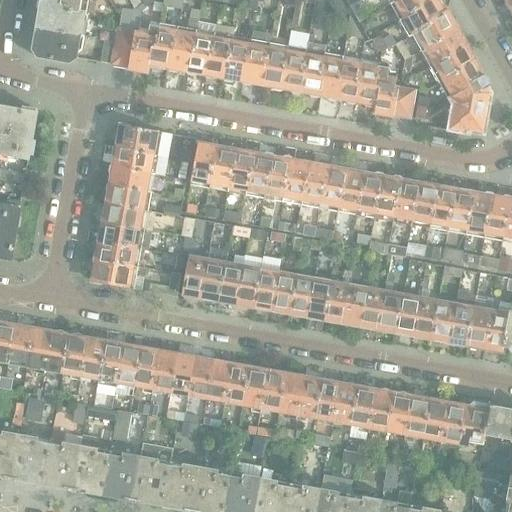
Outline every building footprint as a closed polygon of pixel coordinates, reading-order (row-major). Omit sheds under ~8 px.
[(84,15),(69,12),(69,6),(61,4),(61,0),(41,0),(32,51),(37,58),(69,64),(76,59),(80,37),(84,15)] [(61,0),(61,4),(69,6),(69,12),(84,15),(84,12),(94,14),(96,4),(84,2),(84,0),(61,0)] [(141,5),(137,0),(128,0),(134,9),(141,5)] [(181,11),(183,1),(177,0),(167,0),(163,2),(162,7),(181,11)] [(256,12),(257,0),(252,0),(249,2),(248,11),(256,12)] [(348,15),(340,0),(333,0),(331,12),(333,16),(344,18),(348,15)] [(419,6),(429,0),(399,0),(389,6),(398,23),(415,12),(419,6)] [(428,22),(443,13),(440,8),(441,8),(441,4),(438,0),(429,0),(419,6),(415,12),(398,23),(407,39),(411,36),(426,28),(428,22)] [(366,19),(357,3),(349,7),(358,24),(366,19)] [(161,19),(164,9),(158,8),(155,17),(161,19)] [(136,46),(139,29),(142,13),(122,9),(119,25),(115,43),(111,65),(111,66),(128,69),(131,50),(136,46)] [(191,10),(189,20),(197,22),(199,11),(191,10)] [(436,39),(456,28),(447,11),(443,13),(428,22),(426,28),(411,36),(420,52),(433,44),(436,39)] [(362,39),(350,18),(349,19),(346,37),(362,39)] [(192,50),(197,23),(198,23),(198,22),(189,20),(187,30),(177,28),(173,46),(169,50),(166,69),(167,70),(170,73),(175,74),(178,72),(185,73),(188,54),(192,50)] [(115,43),(119,25),(111,23),(108,41),(115,43)] [(148,69),(151,48),(156,44),(159,24),(152,23),(151,31),(139,29),(136,46),(131,50),(128,69),(127,71),(147,74),(148,69)] [(210,53),(214,35),(216,26),(198,23),(197,23),(192,50),(188,54),(185,73),(188,76),(193,77),(197,75),(203,76),(206,57),(210,53)] [(169,50),(173,46),(177,28),(159,24),(156,44),(151,48),(148,69),(157,70),(160,69),(160,68),(166,69),(169,50)] [(446,55),(465,44),(456,28),(436,39),(433,44),(420,52),(429,69),(443,61),(446,55)] [(229,57),(233,38),(214,35),(210,53),(206,57),(203,76),(204,76),(204,77),(206,79),(212,80),(215,79),(215,78),(221,79),(225,60),(229,57)] [(261,86),(270,44),(271,37),(261,35),(260,43),(251,41),(247,60),(243,63),(239,83),(240,83),(243,86),(248,87),(251,85),(252,85),(261,86)] [(396,45),(391,36),(382,41),(387,50),(396,45)] [(243,63),(247,60),(251,41),(233,38),(229,57),(225,60),(221,79),(222,79),(222,80),(225,83),(230,84),(233,82),(239,83),(243,63)] [(321,73),(325,54),(326,47),(313,44),(314,39),(308,38),(306,51),(303,70),(305,74),(302,94),(308,95),(310,98),(316,99),(319,97),(320,97),(324,78),(321,73)] [(379,64),(382,53),(387,50),(380,38),(369,41),(371,51),(370,62),(361,61),(358,80),(360,84),(357,104),(363,105),(365,108),(374,110),(379,88),(376,83),(379,64)] [(115,43),(108,41),(105,41),(100,63),(111,65),(115,43)] [(410,58),(401,42),(395,46),(404,61),(410,58)] [(287,71),(283,66),(288,48),(270,44),(261,86),(271,88),(271,89),(274,91),(279,92),(282,91),(283,90),(287,71)] [(455,71),(474,60),(465,44),(446,55),(443,61),(429,69),(439,85),(453,76),(455,71)] [(305,74),(303,70),(306,51),(288,48),(283,66),(287,71),(283,90),(290,92),(292,95),(298,96),(301,94),(302,94),(305,74)] [(342,81),(339,77),(343,58),(325,54),(321,73),(324,78),(320,97),(326,98),(326,99),(329,101),(334,102),(337,101),(337,100),(338,100),(342,81)] [(410,74),(412,57),(410,58),(404,61),(404,62),(401,78),(410,74)] [(360,84),(358,80),(361,61),(343,58),(339,77),(342,81),(338,100),(345,101),(345,102),(347,105),(352,106),(356,104),(356,103),(357,104),(360,84)] [(465,87),(483,76),(474,60),(455,71),(453,76),(439,85),(448,101),(462,93),(465,87)] [(393,92),(394,88),(397,74),(387,73),(388,66),(379,64),(376,83),(379,88),(374,110),(373,115),(393,118),(393,116),(397,97),(393,92)] [(420,88),(418,75),(413,78),(409,78),(408,85),(420,88)] [(484,132),(491,95),(487,88),(489,87),(483,76),(465,87),(462,93),(448,101),(451,107),(447,132),(468,136),(469,134),(480,136),(484,132)] [(410,119),(415,91),(394,88),(393,92),(397,97),(393,116),(410,119)] [(428,107),(430,99),(418,97),(417,105),(428,107)] [(424,120),(426,108),(417,106),(414,118),(424,120)] [(0,155),(28,160),(36,115),(35,114),(36,111),(22,109),(22,112),(20,111),(20,112),(0,108),(0,155)] [(157,157),(161,133),(124,127),(119,130),(116,145),(142,150),(145,155),(157,157)] [(213,168),(217,164),(220,148),(219,148),(219,147),(217,145),(211,144),(208,145),(208,146),(197,144),(189,184),(209,188),(213,168)] [(154,175),(157,157),(145,155),(142,150),(116,145),(116,147),(115,146),(113,149),(112,154),(113,158),(114,158),(113,164),(139,169),(141,173),(154,175)] [(231,173),(236,169),(238,151),(237,151),(235,148),(230,147),(226,149),(220,148),(217,164),(213,168),(209,188),(228,191),(231,173)] [(249,176),(254,171),(257,155),(256,155),(256,154),(253,151),(248,150),(245,152),(245,153),(238,151),(236,169),(231,173),(228,191),(246,194),(249,176)] [(268,179),(272,175),(275,158),(274,158),(274,157),(272,155),(266,154),(263,155),(263,156),(257,155),(254,171),(249,176),(246,194),(265,198),(268,179)] [(286,183),(291,178),(293,161),(292,161),(290,158),(285,157),(281,159),(275,158),(272,175),(268,179),(265,198),(283,201),(286,183)] [(304,186),(309,182),(312,165),(311,164),(308,161),(303,160),(300,162),(293,161),(291,178),(286,183),(283,201),(301,204),(304,186)] [(150,194),(154,175),(141,173),(139,169),(113,164),(113,165),(112,165),(109,167),(108,173),(110,176),(109,183),(135,187),(139,192),(150,194)] [(324,189),(327,185),(330,168),(329,168),(329,167),(327,165),(321,164),(318,165),(318,166),(312,165),(309,182),(304,186),(301,204),(320,208),(324,189)] [(345,190),(348,171),(347,171),(345,168),(340,167),(336,169),(330,168),(327,185),(324,189),(320,208),(338,211),(342,193),(345,190)] [(357,215),(360,195),(364,192),(367,175),(366,174),(363,171),(358,170),(355,172),(348,171),(345,190),(342,193),(338,211),(332,241),(339,242),(343,220),(355,223),(357,215)] [(377,199),(382,195),(385,178),(384,178),(384,177),(382,175),(376,174),(373,175),(373,176),(367,175),(364,192),(360,195),(357,215),(374,218),(377,199)] [(396,203),(401,198),(403,181),(402,181),(400,178),(394,177),(391,179),(385,178),(382,195),(377,199),(374,218),(392,221),(396,203)] [(414,206),(418,202),(422,184),(420,184),(421,184),(418,181),(413,180),(410,182),(403,181),(401,198),(396,203),(392,221),(410,225),(414,206)] [(147,213),(150,194),(139,192),(135,187),(109,183),(109,184),(106,186),(105,191),(107,194),(107,195),(105,205),(147,213)] [(432,210),(437,205),(440,188),(439,187),(437,184),(431,183),(428,185),(422,184),(418,202),(414,206),(410,225),(429,228),(432,210)] [(451,213),(455,209),(458,191),(457,191),(457,190),(455,188),(449,187),(446,188),(446,189),(440,188),(437,205),(432,210),(429,228),(448,232),(451,213)] [(183,200),(184,192),(175,190),(173,198),(183,200)] [(469,216),(473,212),(476,194),(475,194),(473,191),(468,190),(465,192),(464,192),(458,191),(455,209),(451,213),(448,232),(466,235),(469,216)] [(487,220),(491,215),(495,198),(494,197),(492,194),(486,193),(483,195),(476,194),(473,212),(469,216),(466,235),(483,238),(487,220)] [(505,223),(510,219),(511,206),(511,199),(510,197),(504,196),(501,198),(501,199),(495,198),(491,215),(487,220),(483,238),(502,242),(505,223)] [(0,258),(10,260),(19,212),(20,203),(0,199),(0,258)] [(187,204),(186,213),(196,215),(197,206),(187,204)] [(147,213),(105,205),(104,214),(103,214),(100,217),(99,222),(101,226),(101,227),(126,231),(131,229),(143,231),(147,213)] [(179,219),(181,208),(165,205),(163,216),(179,219)] [(511,206),(510,219),(505,223),(502,242),(511,243),(511,206)] [(217,220),(218,211),(204,209),(203,218),(217,220)] [(240,225),(242,215),(224,212),(222,221),(240,225)] [(251,227),(253,216),(242,214),(242,215),(240,225),(251,227)] [(269,230),(271,221),(260,218),(258,228),(269,230)] [(194,229),(195,221),(183,219),(179,237),(184,238),(191,239),(192,237),(194,229)] [(289,234),(291,225),(279,222),(277,231),(289,234)] [(314,238),(315,229),(296,226),(295,234),(314,238)] [(149,248),(152,232),(143,231),(131,229),(126,231),(101,227),(100,233),(97,236),(96,241),(98,244),(98,245),(123,250),(128,246),(140,249),(148,250),(149,248)] [(201,239),(202,231),(194,229),(192,237),(201,239)] [(324,240),(326,231),(315,229),(314,238),(324,240)] [(263,241),(265,233),(252,231),(251,239),(263,241)] [(284,244),(285,236),(271,234),(269,241),(284,244)] [(357,236),(356,245),(369,247),(370,243),(371,238),(357,236)] [(190,257),(193,240),(191,239),(184,238),(181,255),(189,256),(190,257)] [(301,253),(303,241),(296,239),(293,252),(301,253)] [(319,251),(321,243),(312,241),(310,250),(319,251)] [(387,255),(388,246),(370,243),(369,247),(368,252),(387,255)] [(423,257),(425,247),(407,244),(406,249),(405,254),(423,257)] [(137,268),(140,249),(128,246),(123,250),(98,245),(97,252),(96,252),(94,254),(93,259),(94,263),(95,263),(95,264),(120,268),(125,264),(137,268)] [(405,254),(406,249),(388,246),(387,255),(405,259),(405,254)] [(440,261),(442,250),(425,247),(423,257),(423,258),(440,261)] [(460,264),(462,252),(444,249),(442,261),(460,264)] [(479,268),(481,258),(462,255),(461,265),(479,268)] [(182,271),(185,258),(173,256),(171,269),(182,271)] [(207,260),(190,257),(189,256),(182,296),(200,299),(207,260)] [(253,309),(260,269),(262,260),(245,257),(243,266),(236,305),(253,309)] [(497,271),(499,261),(481,258),(479,268),(497,271)] [(218,302),(225,263),(207,260),(200,299),(218,302)] [(342,324),(353,267),(354,262),(345,261),(342,282),(341,284),(331,282),(324,321),(342,324)] [(511,273),(511,263),(499,261),(497,271),(511,273)] [(236,305),(243,266),(225,263),(218,302),(236,305)] [(142,292),(146,269),(137,268),(125,264),(120,268),(95,264),(92,279),(95,284),(142,292)] [(360,328),(367,289),(358,287),(358,285),(361,269),(353,267),(342,324),(360,328)] [(460,279),(461,271),(444,268),(442,276),(460,279)] [(271,312),(278,273),(260,269),(253,309),(271,312)] [(288,315),(295,276),(278,273),(271,312),(288,315)] [(176,298),(181,275),(171,274),(168,289),(150,285),(148,294),(177,299),(177,298),(176,298)] [(395,334),(403,295),(391,293),(391,291),(394,275),(387,274),(385,284),(377,331),(395,334)] [(306,318),(313,279),(295,276),(288,315),(306,318)] [(413,337),(423,279),(419,278),(417,289),(414,288),(412,295),(412,297),(403,295),(395,334),(413,337)] [(324,321),(331,282),(313,279),(306,318),(324,321)] [(431,340),(438,301),(429,300),(430,292),(427,291),(429,280),(423,279),(413,337),(431,340)] [(377,331),(385,284),(369,281),(367,289),(360,328),(377,331)] [(448,344),(459,291),(458,291),(456,305),(438,301),(431,340),(448,344)] [(466,347),(475,300),(475,297),(467,295),(467,293),(459,291),(448,344),(466,347)] [(503,349),(510,312),(511,305),(499,303),(497,300),(493,299),(493,303),(484,350),(502,353),(503,349)] [(484,350),(493,303),(475,300),(466,347),(484,350)] [(511,312),(510,312),(503,349),(511,351),(511,312)] [(0,363),(8,365),(15,327),(9,326),(7,323),(0,321),(0,363)] [(28,365),(34,328),(24,326),(21,328),(15,327),(8,365),(15,366),(16,362),(28,365)] [(45,371),(51,333),(46,332),(44,329),(34,328),(28,365),(35,366),(34,369),(45,371)] [(63,371),(69,334),(60,332),(57,334),(51,333),(45,371),(51,372),(52,369),(63,371)] [(80,377),(87,340),(81,339),(79,336),(69,334),(63,371),(70,372),(70,375),(80,377)] [(98,382),(105,341),(95,339),(93,341),(87,340),(80,377),(88,379),(89,375),(95,376),(94,381),(98,382)] [(116,385),(123,346),(117,345),(115,342),(105,341),(98,382),(116,385)] [(134,388),(141,347),(131,345),(129,347),(123,346),(116,385),(134,388)] [(152,392),(159,353),(153,352),(151,349),(141,347),(134,388),(152,392)] [(171,395),(177,353),(171,352),(167,352),(165,354),(159,353),(152,392),(171,395)] [(188,398),(195,359),(189,358),(187,355),(177,353),(171,395),(188,398)] [(207,401),(214,360),(204,358),(201,360),(195,359),(188,398),(207,401)] [(224,404),(231,366),(226,365),(224,362),(214,360),(207,401),(224,404)] [(242,408),(250,366),(240,365),(237,367),(231,366),(224,404),(242,408)] [(260,411),(267,372),(262,371),(260,368),(250,366),(242,408),(260,411)] [(278,414),(286,373),(276,371),(273,373),(267,372),(260,411),(278,414)] [(297,417),(303,379),(298,378),(296,375),(286,373),(278,414),(297,417)] [(314,421),(322,379),(312,378),(309,380),(303,379),(297,417),(314,421)] [(11,391),(13,380),(6,379),(4,390),(11,391)] [(333,424),(339,385),(334,384),(332,381),(322,379),(314,421),(333,424)] [(350,427),(358,386),(348,384),(345,386),(339,385),(333,424),(350,427)] [(369,430),(375,392),(370,390),(368,388),(358,386),(350,427),(369,430)] [(386,433),(394,392),(384,391),(381,393),(375,392),(369,430),(386,433)] [(405,437),(412,398),(406,397),(404,394),(394,392),(386,433),(405,437)] [(76,404),(77,397),(68,395),(67,402),(76,404)] [(423,440),(430,399),(420,397),(417,399),(412,398),(405,437),(415,439),(423,440)] [(28,399),(25,420),(40,423),(44,402),(28,399)] [(440,443),(447,404),(442,403),(440,401),(430,399),(423,440),(440,443)] [(156,418),(159,404),(151,403),(148,417),(156,418)] [(20,428),(25,406),(15,404),(11,426),(20,428)] [(459,446),(466,408),(467,405),(456,404),(453,405),(447,404),(440,443),(459,446)] [(511,411),(474,405),(470,407),(470,409),(466,408),(459,446),(468,448),(469,440),(484,442),(485,437),(509,442),(511,446),(511,411)] [(184,423),(185,415),(174,413),(173,421),(184,423)] [(197,425),(199,417),(185,415),(184,423),(197,425)] [(220,429),(222,422),(210,420),(209,427),(220,429)] [(229,430),(230,422),(222,421),(222,422),(220,429),(229,430)] [(194,441),(197,426),(182,423),(179,438),(194,441)] [(255,436),(257,429),(248,427),(247,434),(255,436)] [(274,439),(276,432),(257,429),(256,436),(274,439)] [(292,441),(294,432),(284,430),(282,440),(292,441)] [(113,432),(112,441),(128,443),(129,435),(113,432)] [(0,478),(42,486),(49,445),(37,443),(38,439),(3,433),(2,436),(0,436),(0,478)] [(312,435),(311,444),(328,448),(330,438),(312,435)] [(262,447),(264,439),(253,437),(252,445),(262,447)] [(102,497),(111,444),(98,442),(97,450),(89,448),(91,441),(83,440),(81,447),(63,443),(62,447),(49,445),(42,486),(102,497)] [(162,507),(169,467),(157,465),(158,461),(131,456),(133,448),(111,444),(102,497),(162,507)] [(210,463),(213,446),(206,445),(203,462),(210,463)] [(364,455),(365,446),(358,445),(357,453),(364,455)] [(370,456),(372,448),(365,446),(364,455),(370,456)] [(400,462),(402,453),(391,452),(389,460),(400,462)] [(271,473),(274,455),(265,453),(262,471),(271,473)] [(417,465),(419,457),(403,454),(401,462),(417,465)] [(187,511),(222,511),(229,478),(217,476),(218,472),(201,469),(203,460),(172,455),(169,467),(162,507),(187,511)] [(365,469),(367,457),(358,455),(356,467),(365,469)] [(436,468),(438,459),(438,456),(430,455),(428,466),(436,468)] [(449,470),(450,462),(438,459),(436,468),(449,470)] [(394,473),(396,464),(387,462),(385,471),(394,473)] [(285,511),(289,489),(277,487),(278,483),(259,479),(261,472),(232,467),(230,478),(229,478),(222,511),(285,511)] [(327,483),(330,472),(324,470),(321,482),(327,483)] [(491,501),(497,477),(478,473),(473,497),(491,501)] [(347,511),(351,492),(329,488),(328,492),(302,487),(301,491),(289,489),(285,511),(347,511)] [(410,511),(409,510),(412,495),(400,492),(398,504),(373,500),(374,494),(351,490),(351,492),(347,511),(410,511)]
